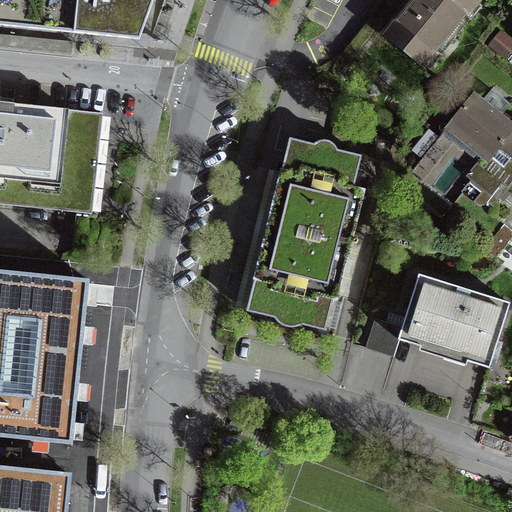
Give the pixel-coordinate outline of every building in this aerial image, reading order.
[(0,0),(0,25),(139,40),(153,0),(0,0)] [(477,1),(476,0),(413,0),(384,35),(423,67),(477,1)] [(500,32),(489,44),(501,54),(511,41),(500,32)] [(511,41),(501,54),(506,58),(511,50),(511,41)] [(511,130),(511,119),(505,114),(494,113),(473,96),(448,126),(488,159),(511,130)] [(0,204),(92,214),(102,114),(0,103),(0,204)] [(439,138),(429,130),(413,150),(422,158),(439,138)] [(511,130),(488,159),(483,167),(477,162),(466,176),(483,190),(473,201),(481,205),(487,202),(492,207),(511,182),(511,130)] [(363,191),(352,188),(359,158),(337,152),(333,146),(328,142),(321,142),(313,146),(291,141),(283,172),(283,173),(269,223),(249,309),(249,310),(276,316),(280,321),(287,325),(296,325),(301,322),(328,330),(363,191)] [(235,305),(249,309),(269,223),(283,173),(269,169),(235,305)] [(402,184),(442,217),(451,206),(411,173),(402,184)] [(73,251),(105,254),(108,224),(76,220),(73,251)] [(497,256),(511,237),(511,230),(504,224),(485,247),(497,256)] [(393,239),(390,251),(413,258),(416,246),(393,239)] [(90,278),(0,268),(0,436),(73,444),(74,434),(90,278)] [(419,275),(402,327),(398,339),(489,368),(509,303),(472,291),(419,275)] [(393,356),(398,339),(402,327),(375,319),(366,347),(393,356)] [(0,511),(68,511),(71,486),(72,472),(12,467),(0,465),(0,511)]
